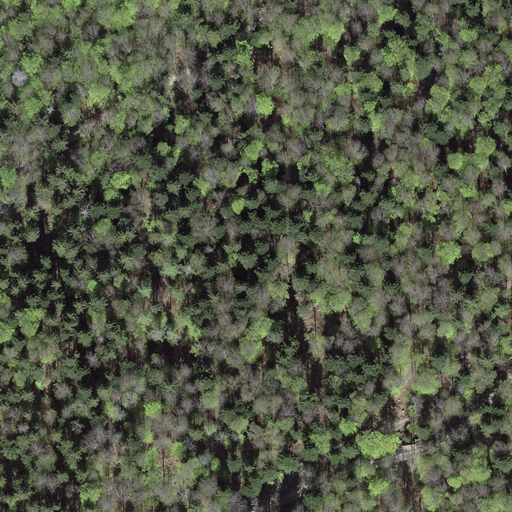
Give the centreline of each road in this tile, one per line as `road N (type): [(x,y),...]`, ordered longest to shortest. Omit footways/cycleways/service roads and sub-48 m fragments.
road 1 (track): [(0,168),(188,72),(282,0)]
road 2 (track): [(246,511),(367,462),(424,450),(455,433),(511,379)]
